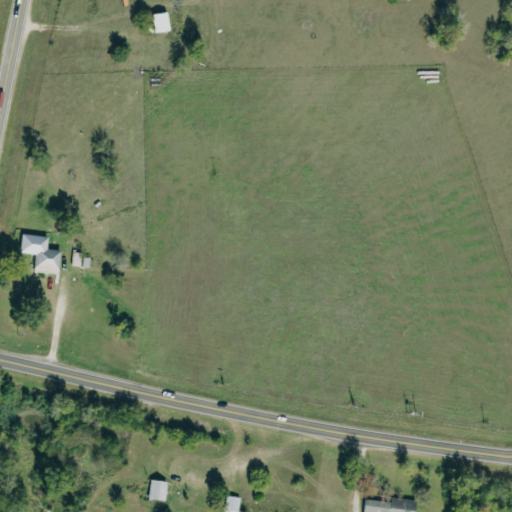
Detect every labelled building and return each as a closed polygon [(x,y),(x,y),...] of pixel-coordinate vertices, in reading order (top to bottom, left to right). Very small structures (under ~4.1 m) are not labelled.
[(151,13),(152,32),(168,31),(166,12),(151,13)] [(57,274),(59,250),(46,248),(47,236),(20,233),(18,252),(34,254),(32,271),(57,274)] [(166,481),(149,480),(148,499),(165,500),(166,481)] [(222,511),(237,511),(240,498),(226,495),(222,511)] [(362,511),(411,511),(413,500),(390,497),(390,502),(363,499),(362,511)]
